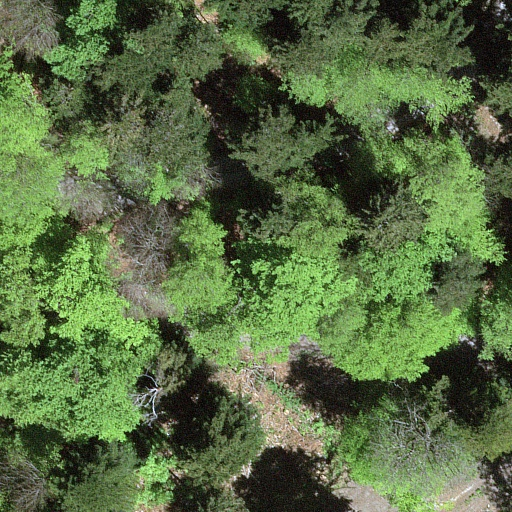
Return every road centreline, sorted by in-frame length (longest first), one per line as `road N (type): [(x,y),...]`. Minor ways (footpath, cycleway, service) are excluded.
road 1 (track): [(0,173),(57,193),(113,198),(359,130),(409,107),(460,69),(495,32),(511,0)]
road 2 (track): [(511,333),(380,339),(115,309),(0,283)]
